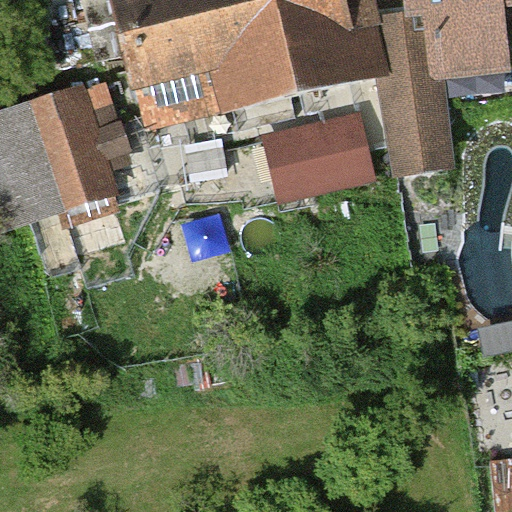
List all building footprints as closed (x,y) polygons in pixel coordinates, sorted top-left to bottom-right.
[(88,0),(83,1),(98,65),(128,58),(134,87),(220,67),(231,113),(383,78),(371,28),(377,26),(370,0),(88,0)] [(511,0),(415,0),(418,24),(384,28),(400,164),(453,158),(443,77),(511,69),(503,2),(511,0)] [(0,227),(112,191),(80,94),(0,120),(0,227)] [(358,121),(299,136),(312,191),(372,176),(358,121)] [(511,323),(486,329),(493,358),(511,354),(511,323)]
